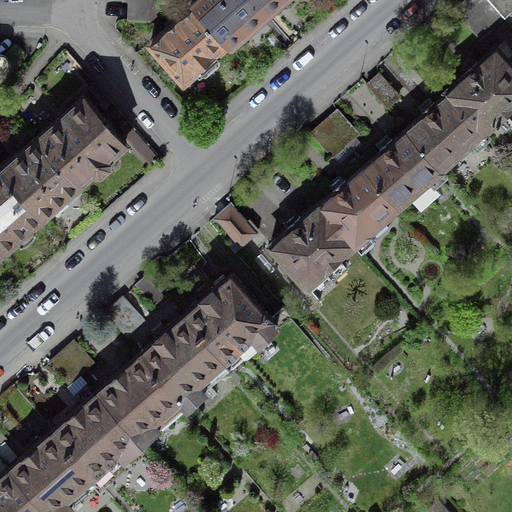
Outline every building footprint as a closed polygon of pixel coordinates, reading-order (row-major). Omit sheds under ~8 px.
[(130,0),(130,5),(129,20),(158,21),(159,0),(130,0)] [(262,18),(267,14),(254,0),(192,0),(190,1),(230,46),(262,18)] [(271,9),(282,0),(254,0),(267,14),(271,9)] [(504,18),(505,18),(489,0),(464,0),(455,8),(455,7),(454,8),(476,34),(477,33),(477,32),(487,23),(490,27),(488,28),(489,29),(503,17),(504,18)] [(511,0),(489,0),(505,18),(505,17),(504,16),(511,9),(511,0)] [(229,47),(230,46),(190,1),(190,2),(192,5),(171,24),(150,42),(183,80),(195,71),(199,75),(205,76),(219,64),(219,57),(216,52),(226,44),(229,47)] [(466,72),(447,89),(489,137),(490,137),(484,130),(498,117),(506,125),(511,119),(511,63),(496,45),(478,62),(476,60),(474,62),(474,61),(470,65),(466,68),(466,69),(464,71),(466,72)] [(399,95),(379,73),(373,78),(366,84),(386,106),(399,95)] [(423,112),(406,127),(447,174),(448,174),(442,167),(471,141),(477,148),(489,137),(447,89),(446,89),(447,91),(435,102),(434,100),(432,102),(431,101),(427,105),(423,108),(424,109),(422,111),(423,112)] [(60,115),(36,136),(78,184),(93,171),(100,172),(109,164),(110,157),(126,143),(84,95),(60,115)] [(331,115),(324,120),(345,144),(358,133),(337,110),(331,115)] [(318,126),(312,131),(333,155),(345,144),(324,120),(318,126)] [(380,150),(363,165),(399,205),(429,178),(435,185),(447,174),(406,127),(393,139),(391,137),(389,139),(388,138),(384,142),(380,146),(381,146),(379,148),(380,150)] [(0,168),(42,216),(55,204),(60,209),(71,199),(67,194),(78,184),(36,136),(7,162),(0,167),(0,168)] [(399,205),(363,165),(345,180),(344,179),(342,180),(341,179),(337,183),(333,186),(334,187),(332,189),(333,191),(321,201),(320,200),(319,200),(362,249),(374,238),(369,231),(399,205)] [(0,242),(5,248),(42,216),(0,168),(0,242)] [(362,249),(319,200),(301,217),(299,215),(297,217),(296,216),(292,220),(288,223),(289,224),(287,226),(289,227),(270,243),(307,285),(326,269),(333,277),(348,263),(341,255),(356,242),(362,249)] [(222,210),(214,217),(240,247),(257,232),(256,231),(259,229),(250,219),(247,221),(231,202),(222,210)] [(143,279),(137,285),(157,308),(170,296),(150,273),(143,279)] [(185,313),(224,358),(250,334),(258,343),(277,327),(266,314),(267,313),(266,311),(265,312),(231,273),(214,288),(212,285),(206,290),(201,295),(203,298),(185,313)] [(145,321),(124,296),(115,304),(106,312),(127,336),(145,321)] [(141,352),(188,406),(206,390),(197,380),(224,358),(185,313),(168,328),(166,326),(160,331),(154,336),(156,338),(141,352)] [(69,344),(62,350),(82,373),(95,362),(75,339),(69,344)] [(55,356),(48,362),(69,385),(82,373),(62,350),(55,356)] [(179,397),(187,406),(188,406),(141,352),(124,367),(123,366),(117,371),(111,376),(112,377),(97,390),(142,442),(159,426),(153,419),(179,397)] [(124,457),(142,442),(97,390),(81,404),(80,403),(75,408),(69,413),(70,414),(53,429),(92,473),(118,450),(124,457)] [(65,496),(92,473),(53,429),(36,444),(35,443),(29,448),(23,453),(24,454),(9,467),(48,511),(61,511),(72,503),(65,496)] [(48,511),(9,467),(0,475),(0,511),(48,511)] [(449,511),(439,500),(424,511),(449,511)]
